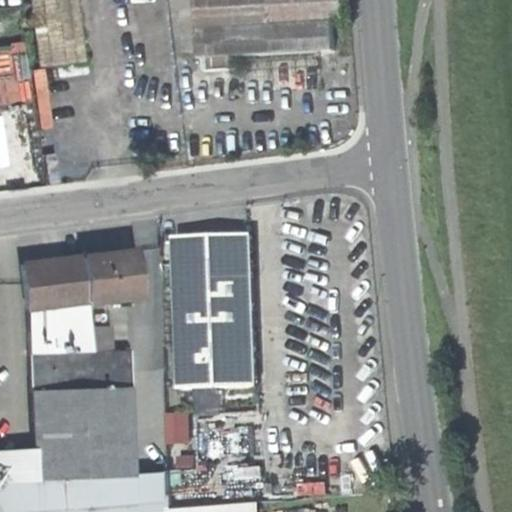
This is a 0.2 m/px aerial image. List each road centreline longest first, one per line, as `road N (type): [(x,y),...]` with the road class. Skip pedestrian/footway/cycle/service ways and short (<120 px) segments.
road 1 (residential): [(0,226),(397,164)]
road 2 (primary): [(445,511),(397,164)]
road 3 (primary): [(397,164),(388,0)]
